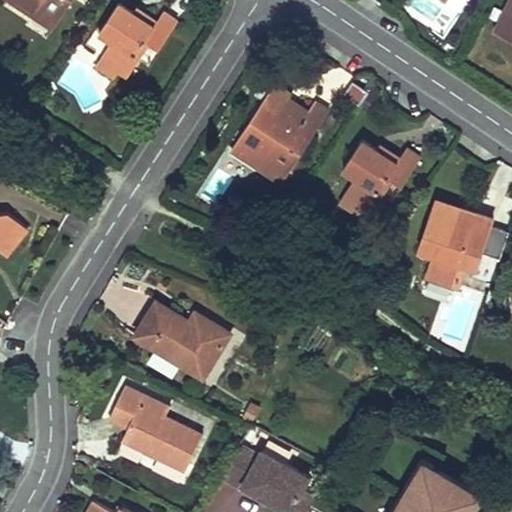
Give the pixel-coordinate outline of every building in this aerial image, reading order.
[(13,0),(34,14),(39,7),(59,21),(73,0),(13,0)] [(461,13),(469,0),(452,0),(449,5),(461,13)] [(511,0),(510,0),(494,32),(511,40),(511,0)] [(134,12),(120,3),(101,31),(115,40),(103,58),(121,70),(130,76),(144,55),(139,51),(147,40),(160,49),(180,21),(165,11),(158,21),(146,13),(143,18),(134,12)] [(59,21),(39,7),(34,14),(55,28),(59,21)] [(146,13),(137,7),(134,12),(143,18),(146,13)] [(81,58),(93,67),(108,48),(95,39),(81,58)] [(121,70),(103,58),(98,66),(116,77),(121,70)] [(276,118),(289,100),(293,92),(277,82),(233,150),(261,168),(265,163),(287,177),(302,154),(297,150),(306,137),(311,140),(329,112),(316,103),(309,113),(295,104),(283,123),(276,118)] [(283,123),(295,104),(289,100),(276,118),(283,123)] [(302,154),(311,140),(306,137),(297,150),(302,154)] [(383,153),(363,140),(345,169),(357,176),(344,197),(363,209),(372,215),(385,193),(381,190),(388,178),(403,187),(421,157),(407,148),(401,158),(393,153),(391,157),(383,153)] [(393,153),(386,149),(383,153),(391,157),(393,153)] [(287,177),(265,163),(261,168),(283,183),(287,177)] [(363,209),(344,197),(340,204),(359,216),(363,209)] [(0,248),(7,255),(29,227),(10,212),(0,212),(0,248)] [(455,225),(431,217),(420,251),(435,256),(428,277),(450,283),(460,287),(469,263),(461,261),(466,246),(482,252),(494,220),(478,214),(474,225),(466,223),(464,228),(455,225)] [(464,228),(466,223),(458,220),(455,225),(464,228)] [(450,283),(428,277),(426,285),(448,291),(450,283)] [(180,315),(159,301),(138,337),(202,376),(230,332),(197,311),(190,321),(188,325),(178,318),(180,315)] [(190,321),(180,315),(178,318),(188,325),(190,321)] [(124,438),(186,469),(203,435),(166,417),(169,408),(126,386),(110,418),(129,427),(124,438)] [(309,475),(262,448),(259,453),(242,443),(229,466),(223,476),(241,486),(243,484),(262,494),(265,490),(272,495),(270,498),(290,510),(302,488),(309,475)] [(432,465),(422,459),(407,484),(414,488),(417,490),(432,465)] [(473,511),(483,495),(432,465),(417,490),(414,488),(399,511),(473,511)] [(305,511),(315,495),(302,488),(290,510),(288,511),(305,511)] [(265,490),(262,494),(270,498),(272,495),(265,490)] [(116,511),(96,501),(90,511),(116,511)]
